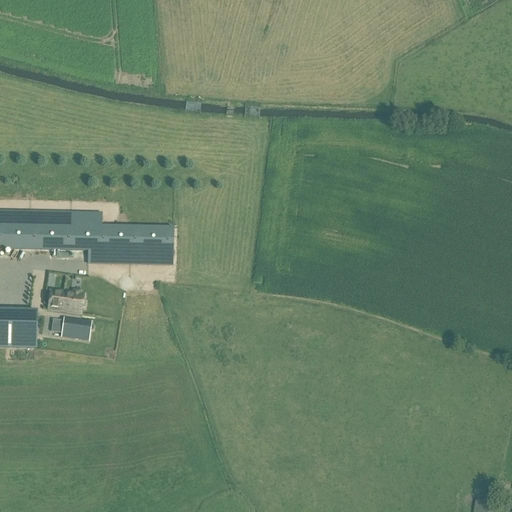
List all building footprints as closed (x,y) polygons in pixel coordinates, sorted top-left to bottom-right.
[(96,213),(0,212),(0,249),(87,250),(87,262),(172,262),(172,225),(96,225),(96,213)] [(66,266),(54,266),(54,265),(49,265),(50,273),(67,272),(66,266)] [(0,290),(27,291),(27,272),(0,272),(0,290)] [(51,290),(48,311),(81,316),(85,295),(81,295),(82,292),(72,290),(72,293),(51,290)] [(36,350),(37,314),(0,313),(0,349),(36,350)] [(65,319),(62,338),(88,342),(91,317),(81,316),(80,321),(65,319)] [(500,511),(501,505),(476,501),(474,511),(500,511)]
